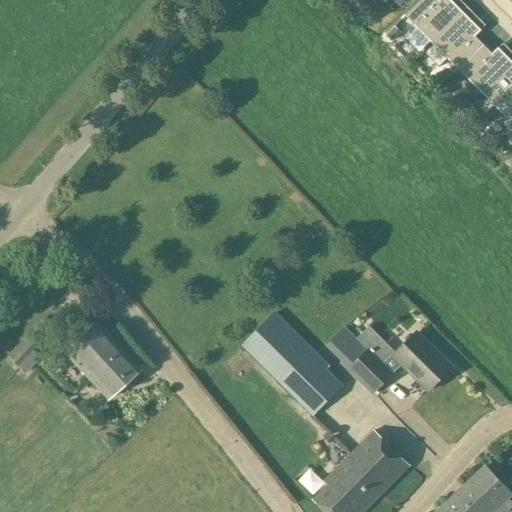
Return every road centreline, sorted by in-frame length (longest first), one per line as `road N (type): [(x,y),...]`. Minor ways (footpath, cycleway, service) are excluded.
road 1 (residential): [(284,511),(99,285),(18,212)]
road 2 (residential): [(18,212),(199,0)]
road 3 (residential): [(511,421),(486,433),(418,511)]
